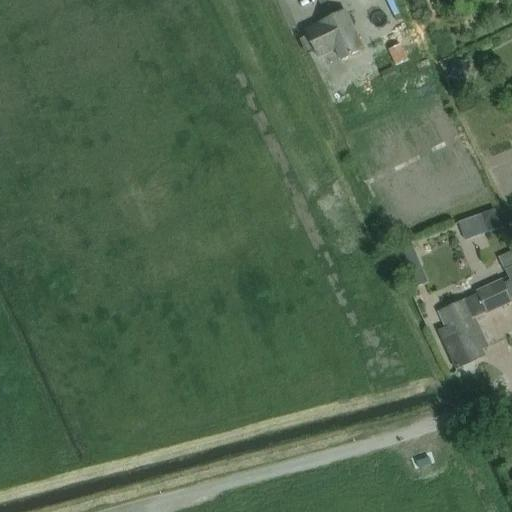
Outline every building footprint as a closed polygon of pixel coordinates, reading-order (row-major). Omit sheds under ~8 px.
[(502,0),(479,0),(485,11),(503,2),(502,0)] [(339,48),(344,59),(366,48),(348,10),(308,30),(321,56),(339,48)] [(403,49),(390,54),(395,66),(408,61),(403,49)] [(466,81),(468,69),(469,64),(454,61),(450,78),(466,81)] [(495,210),(477,216),(483,234),(501,228),(495,210)] [(511,252),(499,258),(505,270),(511,266),(511,252)] [(445,328),(437,331),(456,370),(458,369),(487,356),(484,350),(491,347),(477,317),(488,312),(488,313),(511,301),(511,297),(510,294),(506,284),(504,279),(478,291),(479,294),(468,299),(441,312),(438,313),(445,328)]
